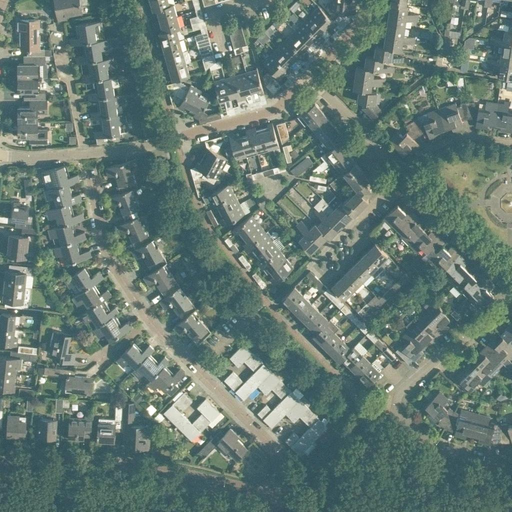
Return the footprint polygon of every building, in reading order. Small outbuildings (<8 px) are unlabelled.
[(82,11),(80,5),(88,3),(87,0),(55,0),(59,19),(66,18),(66,14),(82,11)] [(170,5),(170,4),(168,0),(149,0),(152,10),(157,8),(170,5)] [(192,0),(196,10),(201,9),(198,0),(192,0)] [(350,7),(351,1),(343,0),(330,0),(329,9),(337,10),(347,12),(353,19),(354,18),(354,15),(355,8),(350,7)] [(390,0),(389,13),(409,16),(409,20),(417,21),(418,14),(407,12),(408,4),(406,4),(406,0),(390,0)] [(177,15),(174,3),(170,4),(170,5),(157,8),(160,20),(177,15)] [(329,24),(332,27),(336,24),(333,20),(319,6),(310,14),(324,29),(329,24)] [(189,17),(191,24),(204,20),(201,9),(196,10),(197,15),(189,17)] [(348,21),(340,13),(337,16),(344,25),(348,21)] [(389,13),(387,24),(405,27),(406,19),(409,20),(409,16),(389,13)] [(331,35),(324,29),(310,14),(303,22),(320,40),(324,36),(327,39),(331,43),(335,39),(331,35)] [(160,20),(163,31),(180,27),(177,15),(160,20)] [(336,24),(341,28),(344,25),(337,16),(333,20),(336,24)] [(511,19),(502,18),(502,22),(508,23),(507,30),(511,30),(511,19)] [(21,49),(27,49),(27,55),(45,55),(45,48),(39,48),(38,19),(20,19),(19,20),(18,21),(18,29),(19,30),(20,30),(21,30),(21,49)] [(69,38),(70,45),(84,43),(84,42),(97,40),(96,31),(103,30),(102,20),(88,22),(78,24),(80,36),(69,38)] [(200,28),(201,34),(207,32),(204,20),(191,24),(193,30),(200,28)] [(320,40),(303,22),(295,30),(309,44),(313,40),(317,43),(320,40)] [(405,27),(387,24),(385,35),(406,39),(405,42),(414,43),(414,40),(415,36),(403,35),(405,27)] [(241,25),(228,28),(230,35),(243,31),(241,25)] [(162,44),(180,40),(185,38),(184,34),(181,33),(180,27),(163,31),(159,32),(162,44)] [(309,44),(295,30),(287,38),(305,55),(308,52),(305,48),(309,44)] [(511,30),(507,30),(504,30),(503,38),(500,37),(500,41),(511,42),(511,30)] [(244,38),(243,31),(230,35),(232,41),(244,38)] [(339,35),(335,31),(331,35),(335,39),(339,35)] [(210,43),(207,32),(201,34),(203,39),(196,41),(198,47),(210,43)] [(384,47),(393,48),(393,49),(401,50),(402,42),(405,42),(406,39),(385,35),(384,46),(384,47)] [(491,43),(502,45),(501,53),(511,54),(511,42),(500,41),(500,37),(492,36),(491,43)] [(103,58),(102,49),(109,48),(108,38),(97,40),(84,42),(84,43),(86,55),(75,56),(76,63),(90,61),(90,60),(103,58)] [(232,41),(234,48),(239,46),(242,45),(246,44),(244,38),(232,41)] [(305,55),(287,38),(279,46),(293,60),(297,55),(301,59),(305,55)] [(165,56),(183,51),(180,40),(162,44),(165,56)] [(202,58),(202,59),(214,55),(210,43),(198,47),(199,53),(201,52),(202,58)] [(374,57),(384,58),(384,59),(403,62),(404,57),(392,55),(393,49),(393,48),(384,47),(384,46),(376,45),(374,56),(374,57)] [(293,60),(279,46),(271,54),(289,71),(292,68),(289,64),(293,60)] [(320,46),(315,50),(319,54),(324,50),(320,46)] [(462,59),(468,60),(470,48),(463,47),(462,59)] [(169,68),(186,63),(186,62),(190,61),(187,50),(183,51),(165,56),(169,68)] [(315,59),(319,54),(315,50),(311,55),(315,59)] [(511,54),(501,53),(500,59),(498,58),(497,60),(496,63),(511,65),(511,54)] [(282,71),(285,75),(289,71),(271,54),(263,62),(277,76),(282,71)] [(45,63),(45,58),(45,55),(27,55),(25,55),(25,62),(19,62),(19,63),(21,63),(21,77),(41,77),(41,63),(45,63)] [(216,61),(214,55),(202,59),(205,70),(216,61)] [(384,58),(374,57),(374,56),(366,55),(364,67),(374,68),(374,69),(393,72),(394,67),(383,65),(384,59),(384,58)] [(81,75),(82,81),(96,79),(109,77),(109,76),(108,67),(115,66),(114,56),(103,58),(90,60),(90,61),(92,73),(81,75)] [(482,59),(481,65),(499,67),(497,75),(511,77),(511,65),(496,63),(497,60),(488,59),(488,60),(482,59)] [(304,62),(300,66),(304,70),(308,66),(304,62)] [(172,79),(189,74),(186,63),(169,68),(172,79)] [(355,77),(375,80),(375,84),(383,85),(384,78),(373,76),(374,69),(374,68),(364,67),(357,65),(355,77)] [(299,75),(304,70),(300,66),(295,71),(299,75)] [(257,69),(246,72),(251,91),(257,89),(259,94),(264,93),(257,69)] [(235,75),(242,99),(247,97),(249,102),(251,109),(256,107),(254,100),(251,91),(246,72),(235,75)] [(87,93),(88,100),(99,98),(115,95),(114,85),(121,84),(120,75),(109,76),(109,77),(96,79),(98,91),(87,93)] [(235,75),(224,78),(230,97),(236,95),(237,100),(242,99),(235,75)] [(25,99),(30,99),(45,99),(45,90),(41,90),(41,77),(21,77),(21,91),(19,91),(25,91),(25,99)] [(281,85),(273,77),(269,81),(277,89),(281,85)] [(371,91),(372,83),(375,84),(375,80),(355,77),(353,89),(359,89),(371,91)] [(225,103),(224,99),(230,97),(224,78),(214,81),(220,105),(225,103)] [(288,78),(284,82),(288,86),(292,82),(288,78)] [(190,84),(190,86),(180,80),(167,84),(171,98),(176,96),(176,95),(177,95),(183,98),(178,106),(183,108),(185,104),(191,107),(200,90),(190,84)] [(273,93),(277,89),(269,81),(265,85),(273,93)] [(380,95),(380,92),(371,91),(359,89),(357,101),(363,102),(362,107),(373,119),(382,110),(375,103),(376,95),(380,95)] [(198,117),(210,96),(200,90),(191,107),(196,110),(194,114),(198,117)] [(90,112),(91,118),(102,117),(102,116),(118,114),(116,104),(124,103),(122,94),(115,95),(99,98),(101,110),(90,112)] [(466,98),(466,101),(468,118),(477,117),(475,126),(487,128),(488,122),(494,123),(497,103),(485,101),(484,109),(474,107),(473,101),(472,97),(466,98)] [(47,99),(45,99),(30,99),(30,106),(19,106),(19,121),(37,121),(37,113),(47,113),(47,99)] [(504,103),(497,102),(497,103),(494,123),(501,124),(500,130),(511,132),(511,129),(511,112),(508,112),(509,101),(504,100),(504,103)] [(464,127),(461,119),(468,118),(466,101),(460,102),(460,105),(456,106),(455,102),(438,108),(445,128),(451,126),(453,131),(464,127)] [(305,125),(309,122),(322,111),(315,102),(297,116),(305,125)] [(417,117),(411,121),(419,135),(426,130),(430,139),(441,135),(439,130),(445,128),(438,108),(427,112),(430,119),(420,122),(417,117)] [(309,122),(316,131),(329,120),(322,111),(309,122)] [(127,122),(125,112),(118,114),(102,116),(102,117),(104,129),(93,130),(94,137),(96,137),(97,143),(120,139),(119,133),(121,133),(119,123),(127,122)] [(220,112),(207,115),(209,120),(222,117),(220,112)] [(410,120),(408,115),(402,118),(405,123),(410,120)] [(316,131),(322,139),(323,140),(337,129),(329,120),(316,131)] [(47,129),(37,129),(37,121),(19,121),(19,136),(31,136),(31,143),(47,142),(47,132),(47,129)] [(276,123),(277,127),(281,141),(289,136),(284,121),(276,123)] [(420,145),(413,138),(419,135),(411,121),(406,125),(409,130),(402,137),(396,131),(388,139),(403,154),(407,150),(412,154),(420,145)] [(268,126),(262,128),(268,150),(273,148),(275,154),(280,152),(272,123),(267,124),(268,126)] [(250,129),(257,153),(268,150),(262,128),(256,130),(255,127),(250,129)] [(246,156),(257,153),(250,129),(246,130),(247,135),(241,136),(246,156)] [(326,144),(321,147),(325,152),(330,148),(330,149),(339,141),(344,138),(337,129),(323,140),(326,144)] [(246,156),(241,136),(235,138),(234,133),(229,135),(231,145),(235,159),(246,156)] [(215,143),(228,139),(226,134),(214,138),(215,143)] [(317,167),(320,171),(333,161),(346,150),(339,141),(330,149),(330,148),(325,152),(320,156),(324,161),(317,167)] [(204,151),(206,152),(203,157),(223,168),(228,158),(206,146),(204,151)] [(333,161),(340,170),(342,169),(343,170),(355,160),(346,150),(333,161)] [(308,156),(294,167),(290,169),(296,176),(299,173),(312,162),(308,156)] [(217,178),(223,168),(203,157),(200,162),(198,161),(195,166),(198,175),(198,176),(199,176),(201,175),(200,177),(207,180),(210,174),(217,178)] [(123,191),(123,192),(133,188),(138,186),(133,170),(130,160),(105,167),(108,176),(115,174),(117,178),(119,177),(123,191)] [(357,188),(343,202),(354,213),(369,199),(365,195),(371,189),(370,187),(365,181),(369,178),(355,160),(343,170),(357,188)] [(44,180),(51,178),(54,187),(54,188),(67,184),(80,180),(78,174),(68,177),(64,164),(41,171),(44,180)] [(284,164),(277,166),(273,167),(274,173),(285,170),(284,164)] [(273,167),(269,169),(262,171),(264,176),(274,173),(273,167)] [(262,171),(256,172),(252,174),(253,179),(264,176),(262,171)] [(335,190),(341,185),(338,182),(343,178),(340,174),(329,183),(335,190)] [(198,175),(193,177),(196,189),(197,190),(202,188),(201,185),(199,176),(198,176),(198,175)] [(214,198),(210,200),(212,205),(234,193),(229,183),(211,192),(214,198)] [(53,197),(56,206),(56,207),(69,203),(82,199),(80,193),(70,196),(67,184),(54,188),(54,187),(44,190),(46,199),(53,197)] [(123,206),(128,220),(140,215),(142,214),(133,188),(123,192),(123,191),(108,197),(111,206),(119,203),(121,207),(123,206)] [(214,209),(219,207),(222,212),(240,203),(234,193),(212,205),(214,209)] [(334,208),(333,209),(346,221),(354,213),(343,202),(335,194),(328,202),(331,205),(334,208)] [(16,219),(15,226),(23,227),(31,228),(33,214),(28,214),(29,206),(20,205),(20,202),(14,201),(12,219),(16,219)] [(55,216),(58,225),(58,226),(71,222),(84,218),(83,212),(72,215),(69,203),(56,207),(56,206),(46,209),(48,218),(55,216)] [(223,225),(245,213),(240,203),(222,212),(224,218),(220,220),(223,225)] [(388,229),(393,233),(397,229),(415,212),(406,204),(402,208),(397,204),(383,218),(391,226),(388,229)] [(326,212),(323,215),(338,229),(346,221),(333,209),(334,208),(331,205),(325,211),(326,212)] [(318,214),(323,219),(317,225),(327,236),(329,238),(338,229),(323,215),(326,212),(325,211),(322,209),(318,214)] [(419,225),(423,221),(415,212),(397,229),(402,234),(400,235),(408,244),(423,229),(419,225)] [(236,234),(239,231),(243,235),(259,223),(252,214),(232,229),(236,234)] [(140,215),(128,220),(116,225),(120,234),(128,230),(129,234),(132,233),(138,246),(138,247),(151,239),(140,215)] [(301,220),(296,225),(299,228),(304,223),(301,220)] [(53,237),(55,243),(60,242),(61,245),(76,241),(76,240),(87,238),(85,231),(75,234),(71,222),(58,226),(58,225),(48,228),(51,237),(53,237)] [(268,230),(267,230),(265,231),(259,223),(243,235),(247,240),(243,243),(246,247),(268,230)] [(307,226),(304,223),(299,228),(304,233),(299,239),(311,252),(319,243),(305,229),(307,226)] [(307,226),(305,229),(319,243),(327,236),(317,225),(315,223),(309,228),(307,226)] [(428,234),(423,229),(408,244),(417,252),(422,246),(432,256),(443,245),(445,243),(432,229),(428,234)] [(255,255),(257,253),(275,239),(268,230),(246,247),(249,251),(251,250),(255,255)] [(10,234),(8,254),(26,257),(28,236),(10,234)] [(225,239),(230,246),(233,243),(228,236),(225,239)] [(145,258),(147,257),(154,270),(165,263),(167,262),(153,238),(151,239),(138,247),(138,246),(131,250),(135,258),(143,254),(145,258)] [(280,250),(282,248),(275,239),(257,253),(261,258),(257,261),(260,265),(279,250),(280,250)] [(90,249),(80,252),(76,241),(61,245),(53,247),(56,256),(63,254),(66,263),(92,256),(90,249)] [(238,249),(233,243),(230,246),(235,252),(238,249)] [(387,268),(385,261),(383,260),(388,256),(375,243),(366,252),(384,270),(387,268)] [(434,269),(439,274),(442,270),(442,271),(459,253),(451,245),(447,249),(443,245),(432,256),(428,259),(436,267),(434,269)] [(286,258),(280,250),(279,250),(260,265),(263,269),(267,266),(271,270),(286,258)] [(374,276),(382,269),(384,270),(366,252),(357,260),(370,273),(371,273),(374,276)] [(446,275),(445,276),(453,285),(468,270),(464,265),(468,261),(459,253),(442,271),(446,275)] [(238,257),(244,263),(247,261),(242,254),(238,257)] [(293,267),(287,259),(286,258),(271,270),(274,275),(270,278),(274,282),(293,267)] [(357,260),(348,269),(362,282),(370,273),(357,260)] [(252,267),(247,261),(244,263),(249,270),(252,267)] [(167,295),(168,295),(180,286),(165,263),(154,270),(143,277),(148,285),(155,280),(157,284),(159,282),(167,295)] [(17,271),(6,270),(5,284),(25,287),(26,274),(32,275),(32,266),(18,264),(17,271)] [(71,285),(76,294),(77,294),(92,284),(104,277),(100,271),(91,277),(84,266),(64,279),(69,287),(71,285)] [(353,290),(362,282),(348,269),(340,277),(353,290)] [(308,282),(312,285),(315,283),(319,279),(310,270),(306,274),(311,279),(308,282)] [(463,291),(467,296),(485,278),(477,270),(473,274),(468,270),(453,285),(462,293),(463,291)] [(252,274),(257,281),(261,278),(256,272),(252,274)] [(405,273),(396,282),(399,286),(408,277),(405,273)] [(345,298),(353,290),(340,277),(332,285),(345,298)] [(266,285),(261,278),(257,281),(262,287),(266,285)] [(468,304),(476,312),(479,310),(494,295),(489,291),(493,287),(485,278),(467,296),(472,300),(468,304)] [(315,283),(324,291),(327,288),(319,279),(315,283)] [(396,282),(387,290),(391,294),(399,286),(396,282)] [(29,300),(23,299),(25,287),(5,284),(3,299),(14,300),(13,306),(23,307),(28,308),(29,300)] [(77,304),(83,300),(88,308),(89,309),(100,301),(100,302),(112,294),(108,288),(99,294),(92,284),(77,294),(76,294),(72,297),(77,304)] [(282,298),(291,307),(304,294),(295,285),(282,298)] [(180,286),(168,295),(167,295),(159,301),(165,309),(171,304),(173,307),(176,305),(184,317),(185,318),(192,311),(193,311),(196,308),(180,286)] [(327,288),(324,291),(332,300),(336,296),(327,288)] [(379,298),(379,299),(382,302),(391,294),(387,290),(379,298)] [(304,294),(291,307),(300,316),(312,303),(304,294)] [(370,306),(374,311),(382,302),(379,299),(379,298),(375,294),(367,303),(370,306)] [(428,312),(423,317),(441,335),(449,326),(445,322),(449,317),(430,298),(430,299),(426,295),(422,299),(426,303),(424,305),(428,310),(426,311),(428,312)] [(344,304),(336,296),(332,300),(340,308),(344,304)] [(85,322),(91,318),(96,326),(97,327),(113,316),(120,312),(116,306),(107,312),(100,302),(100,301),(89,309),(88,308),(79,314),(85,322)] [(366,302),(365,304),(361,307),(359,305),(355,309),(361,315),(370,306),(367,303),(366,302)] [(312,303),(300,316),(308,324),(321,311),(312,303)] [(344,304),(340,308),(349,317),(353,313),(344,304)] [(22,314),(32,315),(43,316),(43,310),(28,308),(23,307),(22,314)] [(397,308),(393,312),(398,317),(403,313),(397,308)] [(457,319),(460,315),(454,309),(451,313),(457,319)] [(192,311),(185,318),(184,317),(173,327),(179,334),(185,329),(188,332),(190,330),(200,342),(211,331),(204,323),(193,311),(192,311)] [(326,322),(326,323),(329,320),(321,311),(308,324),(316,332),(317,332),(326,322)] [(0,325),(0,327),(14,329),(14,328),(15,321),(19,322),(20,315),(16,314),(2,312),(1,315),(0,315),(0,324),(0,325)] [(361,321),(353,313),(349,317),(358,325),(361,321)] [(113,316),(97,327),(96,326),(93,328),(98,337),(104,332),(110,341),(132,326),(129,320),(120,326),(113,316)] [(417,320),(409,329),(424,343),(428,339),(433,343),(441,335),(423,317),(419,321),(417,320)] [(339,327),(330,319),(329,320),(326,323),(326,322),(317,332),(316,332),(313,335),(322,344),(335,331),(339,327)] [(361,321),(358,325),(366,334),(370,330),(361,321)] [(511,322),(500,335),(502,337),(511,346),(511,322)] [(13,343),(17,344),(19,329),(14,328),(14,329),(0,327),(0,342),(13,343)] [(406,342),(402,346),(400,345),(395,350),(409,363),(413,358),(415,360),(424,352),(419,348),(424,343),(409,329),(401,337),(406,342)] [(366,334),(375,342),(378,338),(370,330),(366,334)] [(59,353),(57,360),(63,361),(73,363),(74,356),(68,355),(69,351),(68,351),(71,334),(54,331),(49,352),(59,353)] [(322,344),(330,353),(343,340),(335,331),(322,344)] [(381,336),(389,344),(393,340),(385,333),(382,336),(381,336)] [(510,369),(511,366),(511,361),(509,359),(511,356),(511,346),(502,337),(498,341),(494,337),(485,345),(503,363),(503,362),(510,369)] [(375,342),(383,351),(387,347),(378,338),(375,342)] [(352,348),(343,340),(330,353),(339,361),(342,358),(352,348)] [(128,361),(135,368),(149,354),(154,349),(149,344),(142,352),(133,343),(116,359),(123,366),(128,361)] [(224,379),(234,389),(244,399),(258,385),(266,393),(272,388),(282,398),(272,409),(266,404),(257,412),(272,427),(285,413),(294,421),(299,415),(310,426),(299,437),(294,431),(285,440),(299,454),(327,426),(244,343),(230,357),(238,366),(244,360),(255,371),(244,382),(233,370),(224,379)] [(24,352),(33,353),(38,354),(39,347),(19,345),(18,351),(24,352)] [(363,354),(355,345),(352,348),(342,358),(351,366),(363,354)] [(477,353),(481,357),(477,362),(492,377),(500,369),(499,367),(503,363),(485,345),(477,353)] [(395,356),(387,347),(383,351),(392,359),(395,356)] [(0,371),(15,373),(16,367),(22,368),(23,359),(37,361),(38,354),(33,353),(24,352),(18,351),(11,350),(10,356),(0,355),(0,371)] [(143,372),(150,379),(164,365),(164,366),(170,360),(165,355),(157,363),(149,354),(135,368),(131,371),(138,378),(143,372)] [(363,354),(351,366),(359,375),(372,362),(363,354)] [(372,362),(359,375),(368,383),(384,367),(376,358),(372,362)] [(478,379),(484,385),(492,377),(477,362),(473,367),(468,362),(460,371),(462,373),(457,377),(471,391),(476,386),(473,384),(478,379)] [(164,365),(150,379),(147,382),(154,389),(159,384),(166,391),(185,372),(180,367),(173,374),(164,366),(164,365)] [(38,366),(38,372),(44,372),(44,374),(63,375),(64,368),(38,366)] [(0,387),(13,389),(15,373),(0,371),(0,387)] [(67,374),(66,384),(65,391),(86,393),(87,392),(91,393),(92,381),(84,380),(84,376),(67,374)] [(20,388),(19,395),(28,396),(33,396),(34,389),(20,388)] [(439,421),(438,423),(445,427),(455,410),(449,407),(447,409),(443,405),(448,399),(440,391),(425,405),(430,410),(425,414),(434,423),(438,419),(439,421)] [(184,392),(164,412),(192,440),(220,412),(206,398),(197,406),(203,412),(192,423),(181,412),(192,401),(184,392)] [(115,419),(123,419),(124,401),(116,401),(115,419)] [(130,420),(131,402),(124,401),(123,419),(130,420)] [(478,413),(460,408),(459,413),(455,410),(445,427),(452,431),(453,429),(455,429),(454,434),(465,437),(467,432),(473,433),(478,413)] [(159,412),(153,417),(158,422),(164,417),(159,412)] [(85,432),(92,432),(93,413),(85,413),(85,417),(69,416),(68,437),(84,438),(85,432)] [(490,416),(478,413),(473,433),(479,435),(478,441),(489,444),(491,439),(493,439),(493,442),(501,442),(501,423),(495,423),(494,425),(488,424),(490,416)] [(8,435),(25,436),(26,421),(25,421),(26,416),(9,415),(8,435)] [(507,423),(501,423),(501,442),(509,442),(509,439),(511,439),(511,442),(511,416),(511,417),(511,423),(508,425),(507,423)] [(39,436),(55,437),(56,420),(40,419),(39,436)] [(98,440),(114,440),(115,423),(99,422),(98,433),(97,433),(97,435),(98,435),(98,440)] [(150,425),(129,424),(128,446),(149,447),(150,425)] [(230,428),(216,442),(222,448),(220,449),(225,454),(228,450),(236,458),(239,455),(241,457),(245,452),(244,451),(247,448),(236,437),(238,436),(230,428)] [(210,439),(204,446),(209,451),(216,445),(210,439)]
